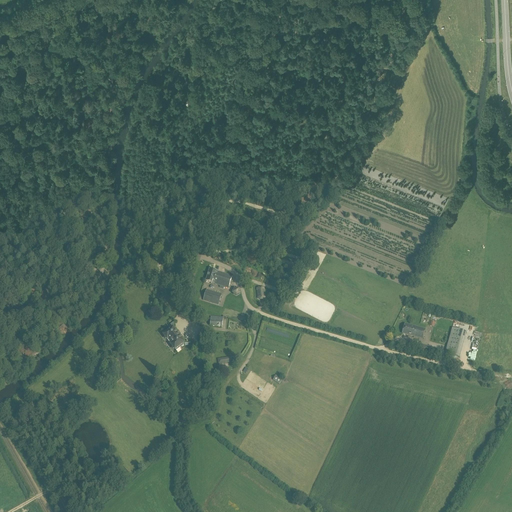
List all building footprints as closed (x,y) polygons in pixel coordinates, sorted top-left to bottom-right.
[(232,276),(209,269),(205,281),(229,289),(232,276)] [(264,287),(256,288),(257,298),(260,300),(263,299),(265,297),(264,287)] [(207,290),(203,301),(218,305),(222,295),(207,290)] [(211,317),(210,326),(222,327),(223,317),(211,317)] [(405,324),(402,334),(422,339),(425,329),(405,324)] [(168,326),(170,330),(164,335),(164,337),(165,339),(167,340),(169,338),(173,344),(171,345),(172,346),(172,347),(173,349),(175,350),(176,351),(177,352),(185,347),(184,343),(180,337),(178,333),(177,334),(173,328),(174,326),(170,325),(168,326)] [(452,328),(445,354),(459,358),(466,332),(452,328)] [(438,349),(410,342),(408,349),(437,355),(438,349)] [(276,376),(273,380),(279,384),(282,380),(276,376)]
